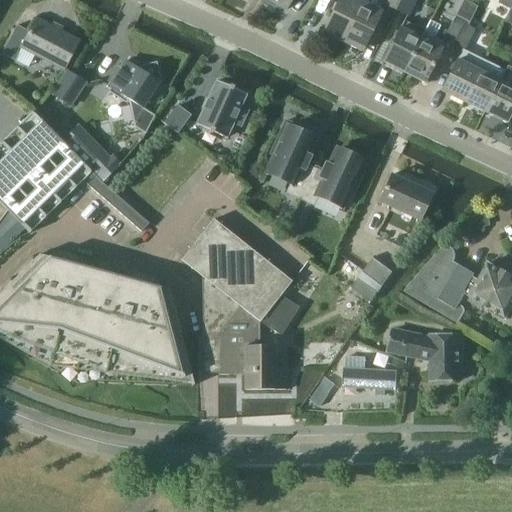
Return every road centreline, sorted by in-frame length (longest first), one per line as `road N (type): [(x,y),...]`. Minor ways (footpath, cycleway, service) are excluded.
road 1 (tertiary): [(511,452),(257,456),(140,448),(0,404)]
road 2 (tertiary): [(511,162),(155,0)]
